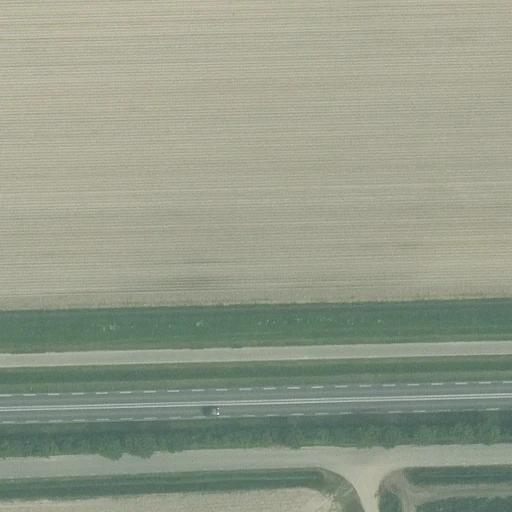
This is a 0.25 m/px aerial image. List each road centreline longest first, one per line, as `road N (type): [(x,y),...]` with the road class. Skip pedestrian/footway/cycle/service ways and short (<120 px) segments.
road 1 (primary): [(511,392),(0,409)]
road 2 (unclassified): [(511,348),(0,362)]
road 3 (unclassified): [(0,470),(359,459)]
road 4 (unclassified): [(359,459),(511,455)]
